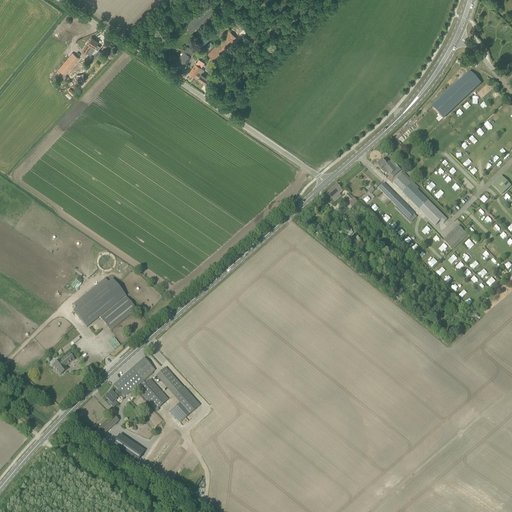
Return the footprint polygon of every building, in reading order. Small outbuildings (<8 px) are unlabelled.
[(209,5),(191,22),(197,29),(215,12),(209,5)] [(230,31),(208,55),(215,61),(236,38),(230,31)] [(86,54),(88,50),(92,53),(95,49),(94,48),(98,42),(91,38),(87,44),(82,52),(86,54)] [(178,59),(176,62),(175,63),(183,68),(186,64),(191,57),(191,56),(194,51),(186,46),(178,59)] [(67,77),(65,75),(79,59),(73,53),(58,70),(63,74),(61,76),(65,79),(67,77)] [(195,78),(195,77),(200,71),(201,68),(204,63),(199,59),(197,63),(196,62),(195,64),(189,73),(195,78)] [(197,79),(202,82),(205,84),(207,81),(210,84),(213,80),(206,75),(205,77),(201,74),(203,73),(200,71),(195,77),(197,78),(197,79)] [(470,72),(433,107),(443,118),(480,84),(470,72)] [(463,164),(466,168),(471,162),(468,159),(463,164)] [(381,170),(384,173),(387,171),(391,175),(396,170),(389,162),(386,165),(383,160),(377,165),(381,170)] [(435,174),(439,178),(444,172),(440,168),(435,174)] [(401,175),(398,178),(393,183),(435,226),(444,217),(412,185),(413,184),(403,173),(401,175)] [(493,185),(502,195),(511,186),(502,177),(493,185)] [(430,191),(436,186),(432,182),(426,187),(430,191)] [(327,193),(331,198),(335,202),(341,197),(338,194),(342,191),(337,185),(327,193)] [(383,185),(379,189),(385,195),(389,191),(383,185)] [(385,195),(393,203),(398,199),(390,190),(389,191),(385,195)] [(435,196),(438,199),(444,193),(440,190),(435,196)] [(353,207),(358,202),(350,193),(345,198),(349,202),(348,203),(353,207)] [(505,202),(510,197),(507,194),(502,199),(505,202)] [(484,204),(488,200),(484,195),(480,199),(484,204)] [(406,207),(402,203),(398,208),(405,215),(407,213),(404,209),(406,207)] [(282,228),(286,234),(294,227),(289,222),(282,228)] [(457,225),(443,240),(453,250),(467,235),(457,225)] [(470,249),(474,245),(468,240),(464,244),(470,249)] [(364,243),(358,249),(363,254),(368,247),(364,243)] [(442,253),(447,247),(443,244),(438,249),(442,253)] [(423,258),(428,253),(425,249),(419,255),(423,258)] [(483,260),(489,255),(486,251),(480,256),(483,260)] [(466,262),(472,257),(468,253),(463,258),(466,262)] [(452,264),(458,259),(453,255),(448,261),(452,264)] [(428,264),(432,268),(436,264),(431,260),(428,264)] [(475,260),(470,266),(474,270),(480,264),(475,260)] [(460,271),(464,266),(461,262),(456,267),(460,271)] [(440,276),(446,271),(442,267),(437,272),(440,276)] [(482,278),(487,273),(483,269),(478,274),(482,278)] [(474,276),(469,282),(473,285),(478,280),(474,276)] [(490,287),(496,281),(491,277),(486,283),(490,287)] [(108,283),(76,309),(73,311),(87,328),(126,296),(112,279),(108,283)] [(476,289),(479,293),(485,287),(482,284),(476,289)] [(464,290),(459,295),(462,298),(467,293),(464,290)] [(100,318),(107,326),(110,330),(136,309),(127,297),(100,318)] [(57,372),(60,375),(67,370),(65,367),(74,360),(69,354),(60,361),(59,360),(53,366),(53,367),(52,367),(57,373),(57,372)] [(113,385),(118,391),(121,394),(124,397),(130,392),(132,393),(135,391),(139,396),(141,394),(156,411),(169,400),(151,379),(145,384),(142,381),(155,370),(144,358),(113,385)] [(173,397),(182,388),(165,369),(156,377),(173,397)] [(199,406),(183,388),(173,396),(180,403),(171,411),(181,422),(199,406)] [(108,402),(113,408),(118,404),(114,401),(117,398),(121,394),(118,391),(113,395),(111,392),(105,397),(109,401),(108,402)] [(118,421),(113,415),(108,419),(114,425),(118,421)] [(138,462),(144,451),(116,435),(110,446),(138,462)]
